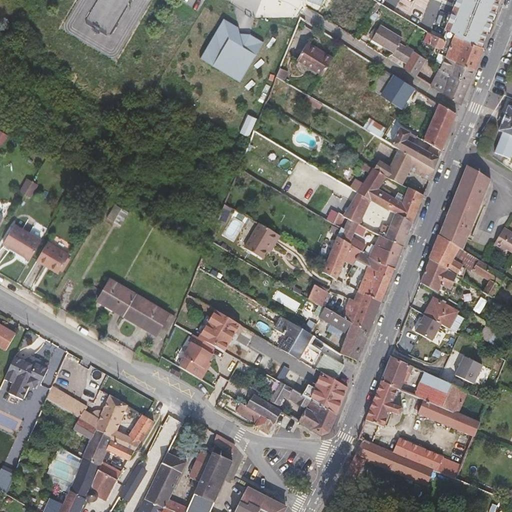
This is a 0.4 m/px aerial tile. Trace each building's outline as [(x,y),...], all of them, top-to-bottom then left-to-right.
[(457,0),(446,28),(482,46),(499,0),(457,0)] [(381,4),(377,1),(372,10),(376,12),(381,4)] [(372,10),(367,16),(374,21),(378,14),(376,12),(372,10)] [(240,81),(264,41),(250,33),(240,32),(238,26),(224,17),(200,57),(240,81)] [(392,54),(399,57),(405,46),(399,43),(402,38),(380,25),(378,28),(374,36),(372,39),(371,41),(382,47),(383,45),(394,51),(393,53),(392,54)] [(428,44),(443,50),(447,40),(432,33),(428,44)] [(323,51),(308,42),(297,59),(323,75),(334,57),(323,50),(323,51)] [(405,46),(399,57),(407,62),(414,50),(406,46),(405,46)] [(416,67),(413,74),(416,76),(426,58),(414,50),(407,62),(416,67)] [(450,73),(470,83),(475,70),(445,57),(440,69),(450,73)] [(406,63),(404,68),(413,74),(416,67),(407,62),(406,63)] [(288,71),(279,67),(276,76),(284,81),(288,71)] [(382,95),(394,75),(384,69),(372,89),(381,94),(382,95)] [(439,69),(434,79),(445,85),(450,73),(440,69),(439,69)] [(434,79),(431,85),(459,103),(461,104),(470,83),(450,73),(445,85),(434,79)] [(407,99),(414,88),(412,86),(401,80),(394,75),(382,95),(402,107),(407,99)] [(414,103),(420,91),(414,88),(407,99),(414,103)] [(424,141),(442,152),(457,115),(440,104),(424,141)] [(504,118),(502,124),(499,131),(503,133),(495,153),(511,159),(511,107),(509,107),(504,118)] [(369,118),(363,128),(381,139),(385,133),(384,133),(387,129),(369,118)] [(387,142),(392,145),(400,127),(395,125),(387,142)] [(399,149),(434,170),(439,158),(408,141),(411,133),(400,127),(392,145),(399,149)] [(408,141),(439,158),(442,152),(424,141),(423,141),(411,133),(408,141)] [(410,169),(430,180),(434,170),(399,149),(395,158),(390,167),(380,160),(374,170),(385,176),(386,177),(403,185),(410,169)] [(372,169),(361,162),(347,185),(350,187),(355,178),(364,183),(372,169)] [(463,251),(491,181),(467,166),(458,189),(439,236),(463,251)] [(376,194),(379,189),(386,177),(385,176),(374,170),(372,169),(364,183),(362,186),(376,194)] [(20,191),(25,194),(33,181),(27,178),(20,191)] [(355,178),(350,187),(358,192),(362,186),(364,183),(355,178)] [(33,181),(25,194),(31,197),(38,184),(33,181)] [(395,213),(413,223),(424,195),(409,188),(405,197),(398,193),(395,198),(379,189),(376,194),(362,186),(358,192),(370,200),(389,211),(390,210),(395,213)] [(363,215),(370,200),(358,192),(349,207),(363,215)] [(498,199),(490,194),(487,200),(495,205),(498,199)] [(224,202),(222,208),(217,221),(225,225),(233,207),(224,202)] [(129,212),(115,204),(107,218),(121,226),(129,212)] [(359,224),(363,215),(349,207),(343,215),(346,217),(359,224)] [(333,223),(339,213),(330,208),(324,218),(333,223)] [(339,213),(333,223),(341,228),(346,217),(343,215),(339,213)] [(380,235),(403,248),(413,223),(395,213),(389,229),(381,225),(378,231),(374,229),(373,231),(380,235)] [(361,250),(363,251),(366,246),(352,238),(359,224),(346,217),(341,228),(337,237),(351,245),(361,250)] [(281,236),(259,223),(244,248),(264,259),(265,257),(272,245),(274,247),(276,245),(273,243),(277,237),(280,238),(281,236)] [(19,250),(31,257),(42,240),(15,224),(3,243),(18,252),(19,250)] [(508,249),(511,252),(511,233),(504,228),(493,245),(503,251),(508,249)] [(381,263),(395,269),(403,248),(380,235),(375,246),(372,244),(370,247),(368,245),(364,252),(370,256),(369,257),(381,263)] [(479,260),(463,251),(439,236),(430,259),(448,270),(454,260),(463,265),(472,271),(479,260)] [(334,278),(337,280),(348,254),(351,245),(337,237),(327,263),(323,272),(334,278)] [(70,254),(48,241),(37,260),(59,273),(60,270),(68,257),(70,254)] [(348,254),(356,259),(361,250),(351,245),(348,254)] [(18,252),(30,259),(31,257),(19,250),(18,252)] [(358,260),(378,271),(381,263),(369,257),(370,256),(364,252),(363,251),(361,250),(356,259),(358,260)] [(71,259),(68,257),(60,270),(63,271),(71,259)] [(448,270),(430,259),(421,283),(438,294),(441,286),(448,270)] [(358,292),(381,302),(395,269),(381,263),(378,271),(358,260),(357,262),(368,268),(358,292)] [(454,260),(448,270),(457,276),(462,267),(463,265),(454,260)] [(506,276),(479,260),(472,271),(489,281),(483,292),(498,301),(500,296),(496,294),(500,286),(501,285),(506,276)] [(462,267),(457,276),(463,279),(466,269),(462,267)] [(457,276),(448,270),(441,286),(451,290),(457,276)] [(506,276),(501,285),(505,288),(510,279),(506,276)] [(158,331),(169,313),(136,294),(111,279),(98,300),(123,315),(156,334),(158,331)] [(309,298),(319,305),(322,306),(328,292),(329,289),(328,289),(315,283),(309,298)] [(342,318),(369,334),(381,302),(358,292),(354,300),(350,298),(342,318)] [(500,296),(498,301),(507,306),(510,301),(500,296)] [(434,298),(425,315),(441,325),(448,329),(449,328),(456,314),(458,312),(434,298)] [(340,354),(358,362),(369,334),(342,318),(322,306),(319,305),(315,312),(320,315),(320,316),(348,334),(346,338),(340,354)] [(214,310),(199,339),(215,347),(224,353),(239,325),(214,310)] [(175,316),(169,313),(158,331),(164,335),(175,316)] [(464,319),(456,314),(449,328),(456,333),(464,319)] [(441,325),(425,315),(415,331),(432,340),(441,325)] [(298,359),(312,335),(282,317),(275,329),(284,335),(286,333),(291,336),(287,342),(284,340),(279,348),(298,359)] [(0,324),(0,332),(13,340),(16,334),(0,324)] [(480,337),(488,341),(493,332),(494,330),(486,326),(480,337)] [(13,340),(0,332),(0,346),(6,351),(13,340)] [(493,332),(488,341),(495,345),(500,336),(493,332)] [(185,359),(180,368),(186,371),(193,376),(201,380),(206,373),(205,370),(213,356),(211,355),(215,348),(193,335),(189,342),(192,343),(183,357),(185,359)] [(327,375),(335,380),(344,365),(325,353),(316,369),(327,375)] [(35,366),(15,357),(4,380),(13,384),(9,394),(23,400),(30,386),(35,389),(37,384),(41,386),(48,370),(36,364),(35,366)] [(410,366),(391,357),(381,382),(398,389),(401,390),(405,380),(407,381),(410,374),(413,367),(410,366)] [(465,357),(457,376),(475,384),(484,366),(465,357)] [(266,359),(258,371),(274,380),(281,368),(266,359)] [(281,368),(274,380),(280,383),(301,395),(304,397),(309,382),(282,367),(281,368)] [(182,374),(172,368),(170,372),(180,377),(182,374)] [(419,386),(407,381),(405,380),(401,390),(423,399),(433,403),(443,381),(425,372),(419,386)] [(311,400),(337,415),(348,387),(335,380),(327,375),(323,383),(318,381),(310,400),(311,400)] [(468,392),(443,381),(433,403),(459,414),(468,392)] [(398,389),(381,382),(366,420),(384,428),(390,412),(400,415),(403,408),(393,404),(398,389)] [(287,397),(297,403),(301,395),(280,383),(270,401),(280,406),(285,396),(286,394),(288,395),(287,397)] [(152,420),(146,417),(143,415),(129,437),(117,431),(128,406),(110,395),(99,419),(85,411),(87,407),(52,386),(48,395),(46,399),(80,419),(96,429),(95,432),(135,450),(154,422),(152,420)] [(261,416),(274,423),(281,412),(281,411),(254,394),(249,401),(246,399),(243,404),(246,406),(246,407),(261,416)] [(297,403),(306,408),(311,400),(310,400),(304,397),(301,395),(297,403)] [(418,414),(474,437),(480,422),(459,414),(433,403),(423,399),(418,414)] [(306,408),(299,422),(321,436),(329,433),(337,415),(311,400),(306,408)] [(236,411),(257,424),(261,417),(245,408),(246,407),(240,404),(236,411)] [(257,424),(255,427),(269,435),(274,425),(274,424),(261,417),(257,424)] [(83,458),(100,467),(103,461),(107,451),(129,461),(135,450),(95,432),(96,429),(80,419),(74,429),(91,440),(83,458)] [(218,435),(217,434),(214,441),(216,443),(233,452),(235,444),(233,444),(218,435)] [(400,438),(393,452),(433,469),(456,479),(462,466),(443,458),(444,456),(421,447),(400,438)] [(393,452),(363,440),(353,460),(347,470),(345,475),(344,477),(355,483),(366,461),(385,469),(427,487),(433,469),(393,452)] [(233,454),(233,452),(216,443),(215,445),(231,454),(233,454)] [(190,474),(192,475),(200,479),(211,454),(206,452),(201,450),(190,474)] [(173,511),(186,511),(188,507),(169,499),(187,462),(168,453),(146,500),(166,508),(173,511)] [(186,511),(284,511),(286,509),(247,489),(235,511),(210,511),(211,511),(233,463),(212,454),(188,507),(186,511)] [(70,466),(78,470),(82,459),(75,455),(70,466)] [(43,511),(79,511),(86,499),(87,501),(89,502),(91,503),(93,503),(95,502),(96,501),(98,499),(98,497),(106,501),(117,482),(99,472),(100,467),(83,458),(82,459),(78,470),(63,504),(50,498),(43,511)] [(347,470),(353,460),(347,458),(342,467),(347,470)] [(99,472),(117,482),(122,472),(103,461),(100,467),(99,472)] [(20,463),(16,470),(28,477),(32,471),(33,473),(35,474),(37,473),(39,472),(39,471),(39,469),(39,467),(37,466),(35,466),(33,466),(32,467),(32,468),(31,470),(20,463)] [(126,487),(115,507),(119,509),(126,498),(131,502),(138,489),(128,484),(126,487)] [(163,511),(166,508),(146,500),(139,511),(163,511)]
